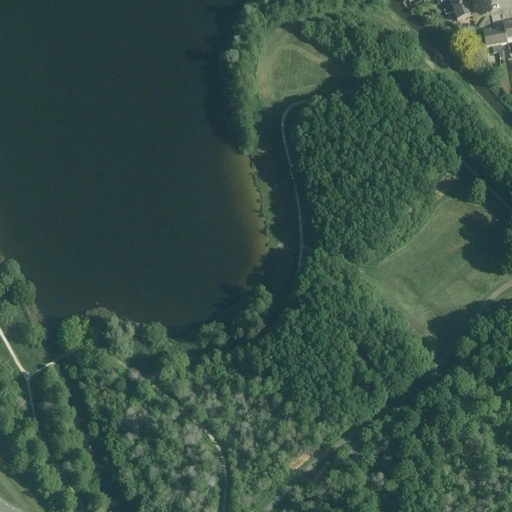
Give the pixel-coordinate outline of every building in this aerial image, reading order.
[(467,3),(466,0),(439,0),(441,4),(450,1),(452,8),(467,3)] [(452,8),(443,11),(445,16),(454,13),(457,22),(472,17),(468,5),(467,3),(452,8)] [(511,22),(503,24),(507,46),(506,42),(511,40),(511,22)] [(503,57),(502,54),(501,47),(507,46),(503,24),(502,24),(503,28),(493,30),(498,55),(499,58),(503,57)] [(494,55),(498,55),(493,30),(482,32),(485,50),(493,48),(494,55)] [(464,33),(456,37),(458,43),(466,39),(464,33)]
